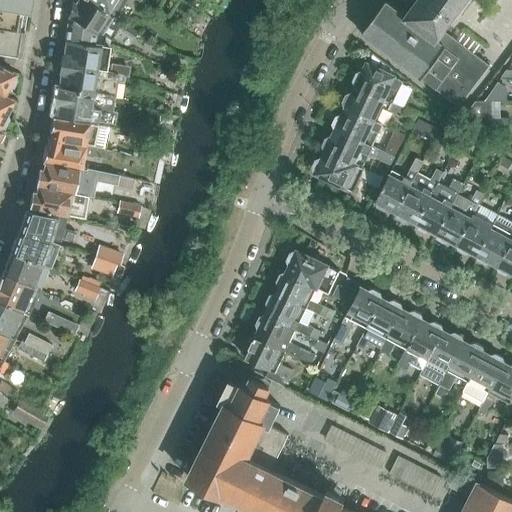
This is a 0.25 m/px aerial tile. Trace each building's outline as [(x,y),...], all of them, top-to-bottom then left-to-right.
[(0,0),(0,52),(18,56),(27,0),(0,0)] [(76,0),(76,1),(71,1),(68,16),(96,32),(111,38),(123,23),(114,17),(113,17),(111,15),(87,0),(76,0)] [(87,0),(111,15),(121,0),(87,0)] [(362,34),(422,79),(459,107),(490,65),(444,31),(467,0),(418,0),(405,17),(386,3),(362,34)] [(64,40),(65,40),(94,44),(103,46),(109,46),(111,38),(96,32),(68,16),(64,40)] [(140,33),(131,28),(128,32),(137,38),(140,33)] [(108,47),(103,46),(94,44),(65,40),(62,56),(61,55),(60,63),(96,69),(122,74),(124,65),(111,63),(111,64),(106,63),(108,47)] [(125,75),(122,74),(96,69),(60,63),(59,71),(60,71),(58,86),(93,92),(113,97),(116,81),(123,82),(125,75)] [(388,99),(404,107),(413,88),(402,83),(404,80),(368,63),(363,72),(362,72),(358,73),(354,81),(356,84),(357,85),(388,100),(388,99)] [(0,95),(2,96),(14,73),(0,65),(0,95)] [(511,69),(506,69),(501,78),(511,77),(511,69)] [(388,100),(357,85),(353,95),(351,94),(348,95),(344,102),(345,106),(378,122),(384,108),(401,116),(405,108),(404,107),(388,99),(388,100)] [(93,92),(58,86),(56,86),(54,104),(55,104),(53,113),(113,123),(115,112),(111,111),(113,98),(93,92)] [(498,86),(490,86),(479,101),(491,100),(498,100),(498,86)] [(0,128),(1,129),(2,127),(6,118),(5,114),(12,101),(2,96),(0,95),(0,128)] [(491,100),(479,101),(474,101),(461,120),(468,125),(495,125),(508,125),(508,121),(508,118),(491,118),(491,100)] [(378,122),(347,107),(343,116),(341,115),(338,116),(334,124),(336,127),(337,128),(373,145),(383,124),(378,122)] [(49,132),(47,139),(92,146),(106,149),(111,150),(114,140),(94,136),(96,123),(51,116),(48,132),(49,132)] [(468,125),(462,135),(475,142),(480,133),(468,125)] [(495,125),(468,125),(480,133),(492,141),(495,125)] [(326,151),(362,168),(363,167),(368,155),(375,158),(375,157),(391,164),(395,155),(373,145),(337,128),(333,137),(332,136),(328,138),(324,145),(325,150),(326,151)] [(41,161),(43,161),(86,168),(89,168),(91,154),(105,156),(106,149),(92,146),(47,139),(46,146),(45,145),(41,161)] [(362,168),(326,151),(322,160),(320,159),(317,160),(314,167),(315,171),(317,171),(316,173),(354,191),(364,168),(363,167),(362,168)] [(389,207),(396,211),(412,182),(417,171),(423,161),(416,157),(405,178),(392,171),(376,201),(378,201),(378,204),(386,208),(389,207)] [(36,185),(79,194),(81,194),(84,178),(116,185),(118,175),(86,168),(43,161),(41,170),(38,171),(36,185)] [(417,171),(412,182),(396,211),(397,212),(398,214),(406,219),(408,218),(417,222),(438,182),(443,172),(436,168),(431,178),(417,171)] [(458,193),(438,182),(417,222),(418,225),(426,229),(429,228),(437,233),(452,203),(458,193)] [(79,194),(36,185),(35,192),(32,194),(29,207),(74,217),(79,194)] [(141,205),(119,200),(116,213),(138,217),(141,205)] [(473,214),(452,203),(437,233),(438,233),(438,236),(446,240),(449,239),(457,243),(473,214)] [(469,250),(477,254),(493,225),(499,214),(478,203),(473,214),(457,243),(458,244),(459,247),(467,251),(469,250)] [(26,210),(20,227),(59,242),(61,242),(61,244),(78,250),(79,249),(80,250),(82,243),(79,241),(73,241),(75,232),(63,229),(66,219),(26,210)] [(499,214),(493,225),(477,254),(478,254),(479,257),(487,261),(489,260),(498,265),(511,238),(511,220),(511,221),(499,214)] [(56,245),(18,231),(10,252),(48,267),(56,245)] [(511,238),(498,265),(499,265),(499,268),(507,272),(510,271),(511,272),(511,238)] [(287,272),(324,290),(329,293),(340,270),(297,250),(296,252),(292,253),(289,260),(291,264),(287,272)] [(10,252),(2,273),(39,289),(48,267),(10,252)] [(277,293),(314,311),(313,311),(320,315),(324,306),(317,303),(324,290),(287,272),(286,273),(282,275),(278,281),(280,286),(277,293)] [(0,301),(27,315),(38,292),(0,276),(0,301)] [(334,295),(349,302),(359,284),(349,278),(344,288),(339,285),(334,295)] [(75,294),(48,284),(46,293),(64,299),(74,303),(75,294)] [(368,289),(361,286),(333,340),(342,345),(355,320),(367,326),(382,297),(380,293),(372,289),(368,289)] [(64,299),(46,293),(44,300),(56,304),(61,305),(64,299)] [(266,315),(296,329),(310,336),(311,334),(314,328),(307,325),(313,311),(314,311),(277,293),(276,294),(272,295),(268,302),(270,307),(266,315)] [(369,341),(381,348),(387,337),(403,308),(402,308),(401,304),(394,300),(390,301),(382,297),(367,326),(357,346),(365,348),(369,341)] [(0,327),(16,336),(27,315),(0,301),(0,327)] [(396,341),(408,348),(423,319),(423,318),(422,315),(413,310),(409,311),(403,308),(387,337),(381,348),(381,349),(389,354),(396,341)] [(256,336),(286,350),(286,351),(300,357),(300,356),(304,349),(290,342),(296,329),(266,315),(266,316),(261,317),(258,324),(260,329),(256,336)] [(443,329),(442,326),(434,321),(430,322),(423,319),(408,348),(399,364),(406,368),(409,362),(422,369),(443,329)] [(322,332),(314,328),(311,334),(319,338),(322,332)] [(422,369),(420,374),(440,384),(445,376),(448,369),(464,340),(463,340),(462,336),(454,332),(450,333),(443,329),(422,369)] [(0,331),(0,359),(3,361),(14,339),(0,331)] [(28,333),(23,341),(38,348),(48,354),(53,345),(28,333)] [(286,351),(286,350),(256,336),(256,337),(251,338),(247,346),(249,352),(246,358),(289,379),(293,370),(279,364),(286,351)] [(23,341),(21,340),(18,345),(34,354),(38,348),(23,341)] [(464,340),(448,369),(469,380),(484,351),(483,351),(483,347),(475,343),(470,344),(464,340)] [(312,353),(304,349),(300,356),(309,360),(312,353)] [(484,351),(469,380),(463,391),(484,401),(505,362),(504,361),(503,358),(495,353),(490,354),(484,351)] [(484,401),(479,410),(487,414),(497,395),(510,402),(511,398),(511,365),(505,362),(484,401)] [(438,389),(445,392),(452,379),(445,376),(440,384),(438,389)] [(1,381),(0,382),(0,389),(10,395),(14,389),(1,381)] [(511,511),(511,499),(460,474),(453,488),(471,497),(463,511),(350,511),(340,506),(341,504),(342,505),(344,500),(341,498),(346,487),(336,482),(331,493),(327,491),(324,496),(271,470),(275,462),(289,435),(270,426),(280,406),(269,401),(270,399),(242,385),(241,387),(230,381),(220,402),(226,404),(189,478),(228,498),(229,496),(242,503),(243,502),(263,511),(511,511)] [(369,421),(376,407),(366,401),(358,415),(369,421)] [(35,425),(40,415),(20,403),(14,412),(35,425)] [(399,414),(378,403),(376,407),(369,421),(389,431),(399,414)] [(402,481),(420,490),(433,497),(442,478),(399,456),(390,475),(402,481)]
